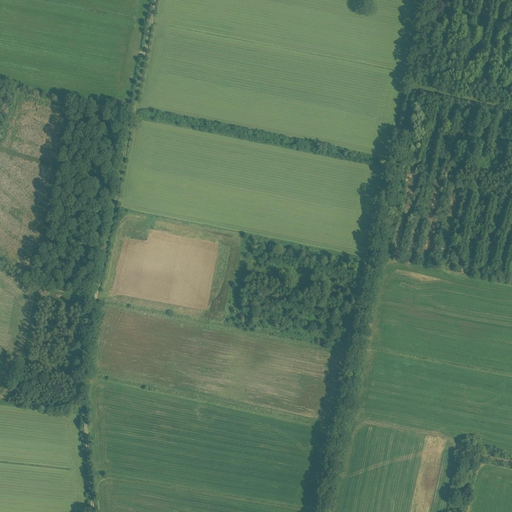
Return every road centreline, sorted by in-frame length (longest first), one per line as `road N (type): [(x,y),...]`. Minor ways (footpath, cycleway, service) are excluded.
road 1 (track): [(429,0),(323,511)]
road 2 (track): [(155,0),(82,368),(93,511)]
